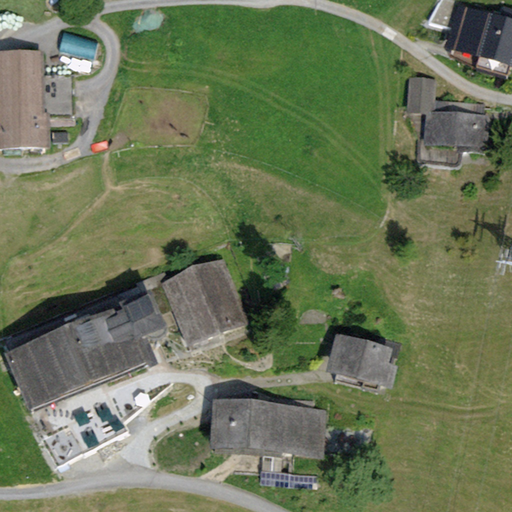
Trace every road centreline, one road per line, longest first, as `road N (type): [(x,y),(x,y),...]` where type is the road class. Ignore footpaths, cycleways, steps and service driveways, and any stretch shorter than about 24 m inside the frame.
road 1 (residential): [(271,0),(88,12),(0,45)]
road 2 (residential): [(0,494),(170,483),(265,511)]
